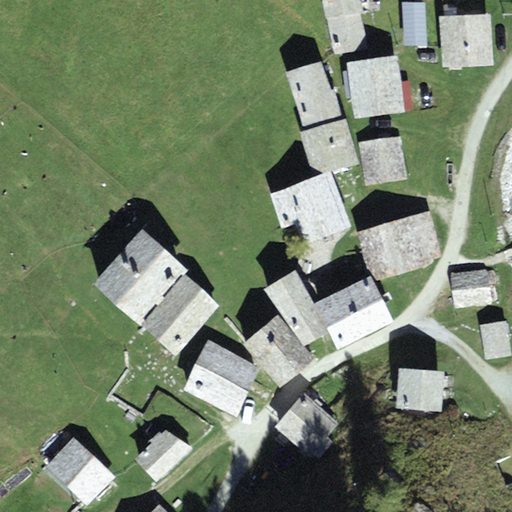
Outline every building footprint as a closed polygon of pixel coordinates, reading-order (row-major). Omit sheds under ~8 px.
[(361,0),(323,0),(327,20),(361,14),(364,13),(361,0)] [(486,0),(441,0),(441,11),(486,12),(486,0)] [(427,45),(424,2),(401,3),(404,46),(427,45)] [(491,13),(439,15),(441,67),(493,65),(491,13)] [(361,14),(327,20),(334,55),(368,48),(361,14)] [(398,56),(347,62),(354,118),(405,112),(398,56)] [(286,71),(295,100),(330,90),(322,60),(286,71)] [(335,89),(330,90),(295,100),(303,129),(343,117),(335,89)] [(360,164),(346,118),(339,120),(300,132),(314,178),(331,171),(360,164)] [(401,136),(359,142),(365,185),(407,179),(401,136)] [(314,178),(307,180),(327,236),(351,227),(331,171),(314,178)] [(327,236),(307,180),(270,193),(282,228),(296,223),(304,244),(327,236)] [(430,211),(357,233),(368,276),(371,274),(374,280),(432,265),(431,260),(442,258),(430,211)] [(94,283),(140,324),(185,274),(189,270),(143,229),(94,283)] [(296,270),(265,288),(291,329),(304,344),(329,332),(314,303),(296,270)] [(450,274),(454,309),(492,305),(488,270),(450,274)] [(220,306),(185,274),(140,324),(175,356),(220,306)] [(368,276),(343,288),(366,334),(395,319),(374,280),(371,274),(368,276)] [(337,349),(366,334),(343,288),(314,303),(329,332),(337,349)] [(291,329),(279,314),(243,345),(280,388),(315,358),(304,344),(291,329)] [(505,320),(479,324),(485,359),(511,355),(505,320)] [(260,367),(207,339),(183,389),(236,417),(260,367)] [(444,370),(398,368),(396,410),(442,412),(444,370)] [(339,424),(305,393),(275,427),(310,457),(339,424)] [(166,430),(136,459),(157,483),(194,448),(166,430)] [(117,477),(73,436),(25,487),(50,511),(76,511),(85,503),(88,507),(117,477)]
